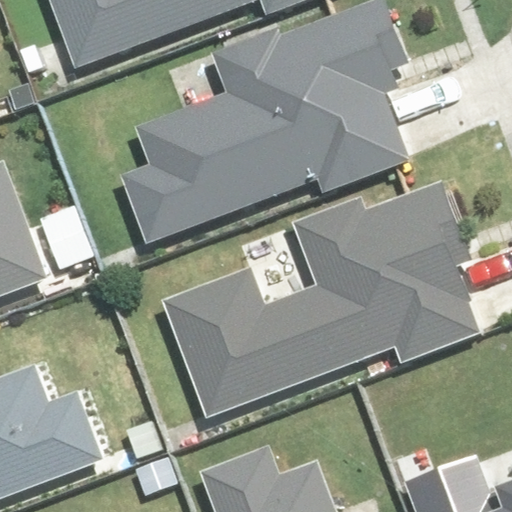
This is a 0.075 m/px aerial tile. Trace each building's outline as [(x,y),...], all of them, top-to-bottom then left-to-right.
[(272,18),(322,0),(62,0),(88,72),(269,8),(272,18)] [(162,169),(136,179),(160,245),(332,182),(336,193),(415,164),(393,103),(406,99),(398,76),(416,69),(395,10),(293,47),(289,35),(226,58),(240,98),(148,131),(162,169)] [(486,322),(469,276),(486,270),(454,186),(374,216),(369,202),(306,225),(329,286),(279,305),(267,273),(174,308),(216,422),(405,352),(414,373),(494,344),(486,322)] [(0,281),(16,276),(0,236),(0,281)] [(25,355),(0,364),(0,480),(95,443),(71,381),(40,393),(25,355)] [(339,511),(318,451),(279,465),(269,434),(206,456),(224,511),(339,511)] [(485,450),(416,476),(429,511),(511,511),(511,479),(498,485),(485,450)] [(79,511),(75,499),(37,511),(79,511)]
